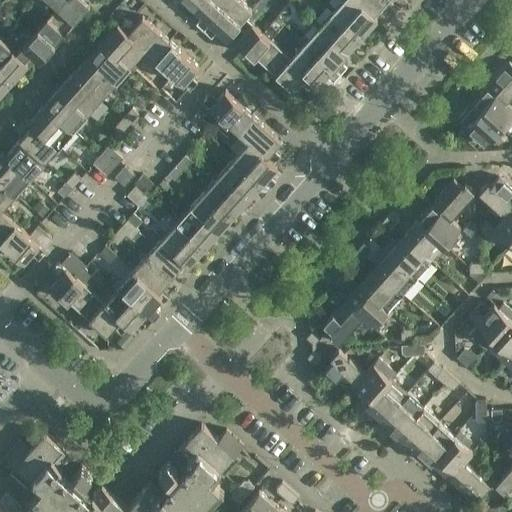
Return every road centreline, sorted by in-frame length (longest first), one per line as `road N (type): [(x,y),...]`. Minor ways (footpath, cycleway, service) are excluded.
road 1 (residential): [(165,340),(467,0)]
road 2 (unclassified): [(165,340),(126,383),(97,392),(63,379),(0,322)]
road 3 (residential): [(375,485),(348,483),(289,425),(255,424),(213,385)]
road 4 (residential): [(113,0),(0,126)]
